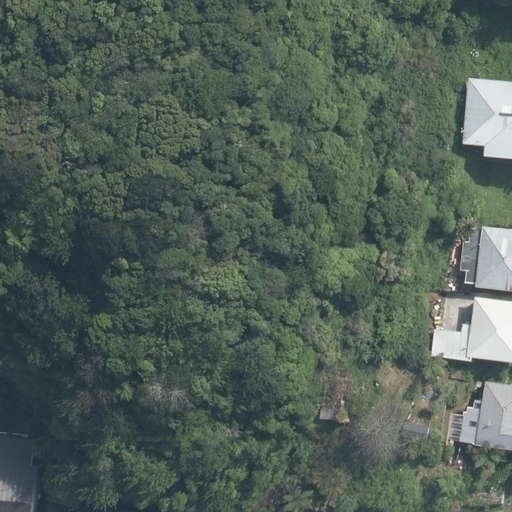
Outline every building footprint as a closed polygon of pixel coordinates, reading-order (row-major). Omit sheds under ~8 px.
[(511,78),(479,76),(471,147),(493,148),(493,156),(511,158),(511,78)] [(511,228),(493,226),(485,284),(511,287),(511,228)] [(511,295),(480,293),(477,353),(511,356),(511,295)] [(357,374),(325,374),(319,415),(354,418),(357,374)] [(480,444),(511,448),(511,384),(489,381),(486,405),(472,403),(471,410),(462,409),(458,440),(480,443),(480,444)] [(0,511),(40,511),(44,464),(39,464),(41,439),(1,436),(0,451),(0,465),(4,466),(3,484),(0,483),(0,511)] [(94,511),(96,505),(51,501),(49,511),(94,511)]
